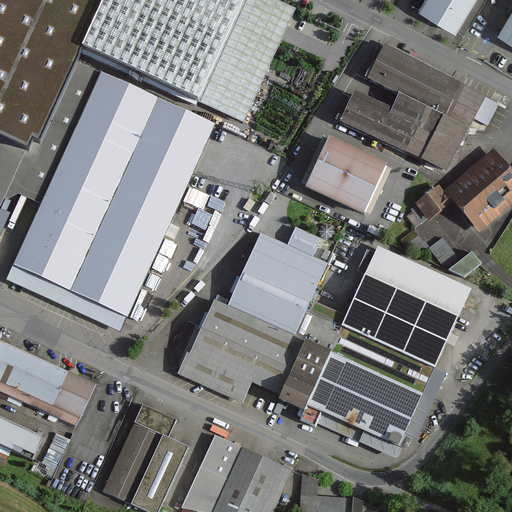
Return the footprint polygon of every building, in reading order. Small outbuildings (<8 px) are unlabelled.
[(83,48),(104,0),(0,0),(0,141),(27,154),(32,142),(39,145),(76,63),(83,48)] [(0,0),(0,206),(8,190),(40,205),(12,266),(125,318),(213,125),(76,63),(39,145),(32,142),(27,154),(0,141),(0,0)] [(104,0),(83,48),(199,101),(245,0),(104,0)] [(424,0),(419,9),(455,31),(473,0),(424,0)] [(511,17),(502,35),(511,40),(511,17)] [(357,89),(342,120),(448,171),(475,117),(488,124),(499,101),(386,46),(370,78),(400,92),(393,107),(357,89)] [(329,138),(307,185),(365,211),(386,164),(329,138)] [(417,203),(430,218),(454,198),(480,230),(511,203),(511,169),(496,149),(444,192),(438,185),(417,203)] [(409,252),(426,246),(419,229),(402,236),(409,252)] [(229,308),(213,300),(180,373),(242,401),(251,381),(400,447),(424,395),(294,337),(326,265),(262,236),(229,308)] [(442,266),(457,256),(445,237),(430,246),(442,266)] [(472,289),(380,247),(343,325),(436,368),(472,289)] [(451,270),(463,262),(458,256),(447,265),(451,270)] [(0,393),(75,427),(95,385),(0,341),(0,393)] [(144,407),(105,492),(148,511),(158,511),(188,447),(166,438),(174,421),(144,407)] [(42,435),(0,416),(0,439),(33,454),(42,435)] [(66,448),(69,439),(56,435),(53,444),(66,448)] [(186,503),(206,511),(272,511),(291,471),(216,437),(186,503)] [(0,465),(6,468),(10,457),(0,453),(0,465)] [(317,498),(318,481),(302,476),(300,511),(354,511),(355,500),(317,498)]
